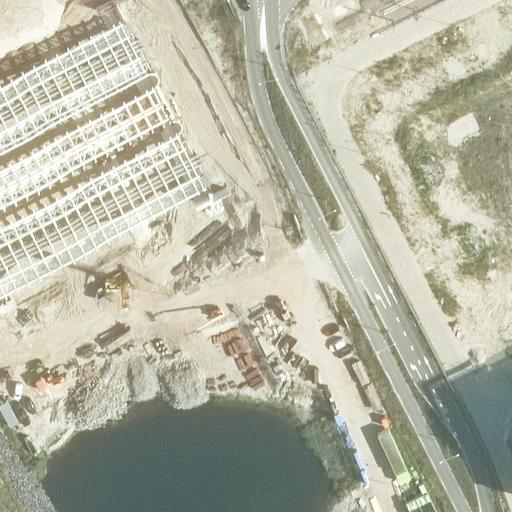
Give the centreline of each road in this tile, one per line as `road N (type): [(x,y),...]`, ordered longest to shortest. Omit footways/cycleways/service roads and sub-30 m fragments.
road 1 (secondary): [(0,244),(263,112)]
road 2 (secondary): [(237,19),(0,136)]
road 3 (residential): [(482,417),(381,214)]
road 4 (secondary): [(459,428),(365,243)]
road 5 (secondary): [(334,258),(426,443)]
road 6 (secondary): [(365,243),(291,97)]
road 7 (secondary): [(263,112),(334,258)]
road 8 (tertiary): [(326,79),(460,11)]
road 9 (residential): [(381,214),(323,98),(326,79)]
road 10 (residential): [(511,148),(381,214)]
